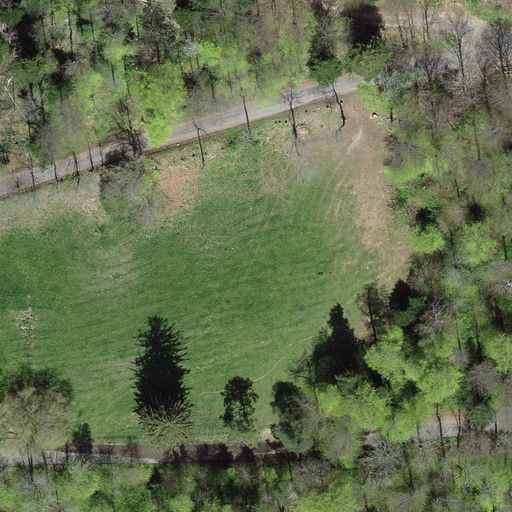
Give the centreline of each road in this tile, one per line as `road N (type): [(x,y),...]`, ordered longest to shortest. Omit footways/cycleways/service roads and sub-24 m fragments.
road 1 (unclassified): [(511,41),(0,186)]
road 2 (unclassified): [(0,457),(330,449),(511,421)]
road 3 (track): [(325,0),(511,44)]
